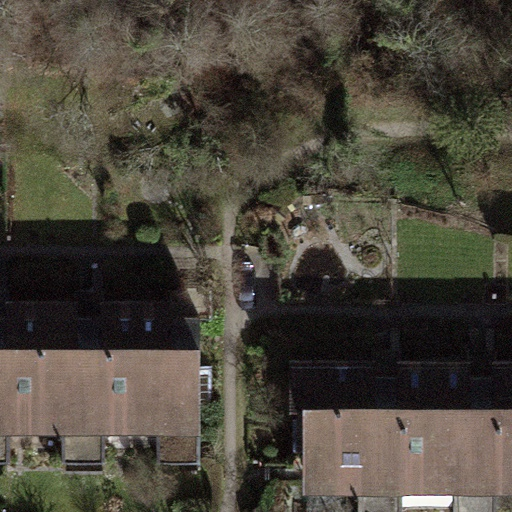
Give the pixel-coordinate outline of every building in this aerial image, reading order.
[(170,308),(100,309),(103,443),(157,443),(157,466),(195,466),(194,325),(170,325),(170,308)] [(103,473),(103,443),(100,309),(8,311),(11,444),(59,443),(59,474),(103,473)] [(0,310),(0,456),(11,456),(11,444),(8,311),(0,310)] [(511,369),(492,370),(493,506),(511,505),(511,369)] [(393,370),(284,371),(285,423),(297,423),(297,503),(359,502),(359,511),(394,511),(394,504),(393,370)] [(393,370),(394,504),(455,504),(454,511),(493,511),(493,506),(492,370),(393,370)]
